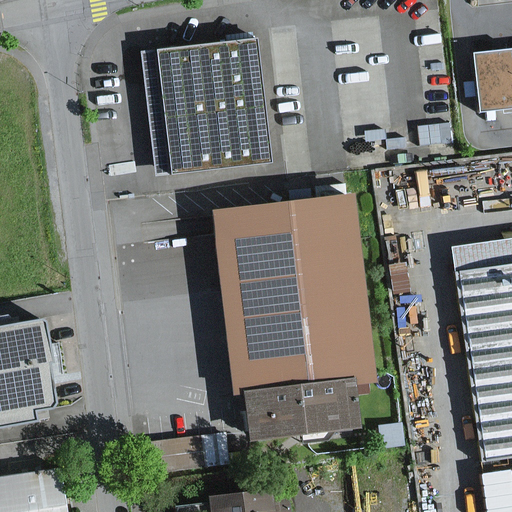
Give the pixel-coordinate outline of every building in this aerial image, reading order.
[(258,38),(157,49),(171,175),(273,164),(258,38)] [(511,48),(473,54),(480,113),(511,109),(511,48)] [(377,384),(354,190),(210,208),(232,397),(245,396),(250,440),(361,427),(356,387),(377,384)] [(511,234),(447,244),(479,462),(511,456),(511,234)] [(33,326),(0,332),(0,432),(36,426),(33,410),(47,407),(33,326)] [(202,431),(160,433),(161,462),(203,460),(202,431)] [(68,511),(62,468),(0,477),(0,511),(68,511)] [(270,511),(268,491),(201,498),(202,511),(270,511)]
